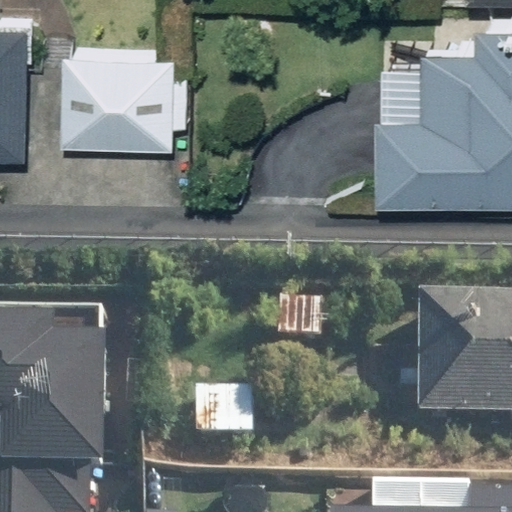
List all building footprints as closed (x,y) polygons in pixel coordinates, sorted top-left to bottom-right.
[(511,9),(481,8),(481,33),(431,32),(430,57),(407,56),(405,98),(386,98),(383,187),(511,191),(511,9)] [(0,10),(0,168),(32,168),(34,10),(0,10)] [(65,140),(177,146),(179,122),(191,122),(194,67),(181,67),(182,47),(70,42),(65,140)] [(511,306),(425,304),(421,421),(511,424),(511,306)] [(332,309),(273,307),(271,342),(330,345),(332,309)] [(0,511),(100,511),(101,487),(112,487),(115,319),(0,316),(0,511)] [(303,511),(511,511),(511,485),(304,482),(303,511)]
